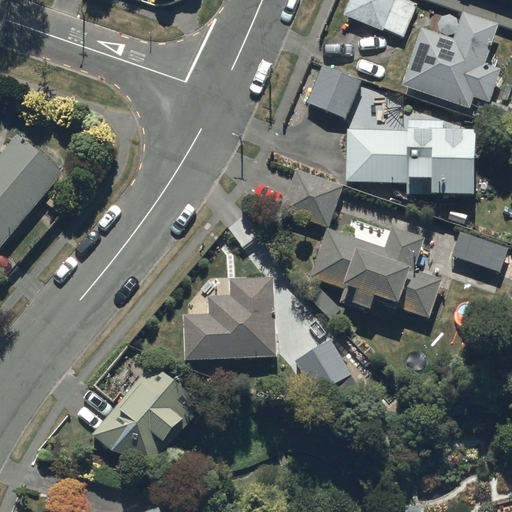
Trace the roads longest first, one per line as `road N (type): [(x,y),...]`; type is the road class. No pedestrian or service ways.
road 1 (residential): [(0,403),(133,234),(222,94)]
road 2 (residential): [(0,19),(222,94)]
